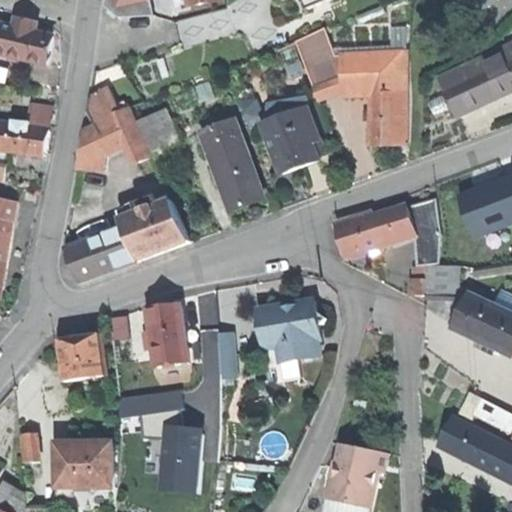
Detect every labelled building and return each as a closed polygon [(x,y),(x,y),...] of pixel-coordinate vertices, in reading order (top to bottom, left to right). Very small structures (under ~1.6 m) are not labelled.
[(143,12),(162,8),(159,0),(119,0),(121,7),(141,3),(143,12)] [(324,0),(301,0),(305,8),(324,0)] [(18,17),(16,26),(37,30),(39,22),(18,17)] [(0,24),(0,53),(48,63),(51,49),(54,34),(37,30),(16,26),(0,23),(0,24)] [(348,51),(350,63),(395,57),(393,45),(348,51)] [(511,47),(477,64),(494,98),(510,91),(511,89),(511,47)] [(345,93),(372,93),(400,93),(395,57),(350,63),(309,69),(315,85),(320,86),(320,93),(345,90),(345,93)] [(477,64),(444,80),(461,115),(479,106),(494,98),(477,64)] [(258,76),(263,90),(282,83),(287,77),(284,70),(279,68),(258,76)] [(97,124),(112,118),(120,114),(122,113),(111,90),(91,99),(90,110),(97,124)] [(400,93),(372,93),(372,145),(390,145),(409,145),(409,93),(400,93)] [(267,123),(285,173),(304,166),(321,160),(314,140),(321,138),(309,107),(298,111),(294,102),(279,108),(282,118),(267,123)] [(122,113),(120,114),(133,145),(141,162),(154,156),(140,122),(134,108),(122,113)] [(140,122),(154,156),(180,145),(165,111),(140,122)] [(85,132),(82,156),(102,157),(133,145),(120,114),(112,118),(112,121),(85,132)] [(205,133),(234,211),(250,205),(265,199),(237,121),(205,133)] [(26,151),(47,154),(48,143),(50,130),(31,128),(15,125),(2,124),(0,140),(0,147),(11,149),(19,150),(26,151)] [(0,164),(9,166),(11,149),(0,147),(0,164)] [(102,157),(82,156),(79,168),(106,170),(106,157),(102,157)] [(0,179),(7,181),(9,166),(0,164),(0,179)] [(0,200),(0,216),(13,219),(14,219),(17,204),(0,200)] [(126,227),(140,262),(163,253),(191,243),(175,200),(159,206),(156,208),(142,213),(124,220),(126,227)] [(139,205),(142,213),(156,208),(153,200),(139,205)] [(439,200),(411,208),(420,237),(417,238),(420,265),(428,265),(442,266),(444,232),(439,200)] [(338,225),(348,258),(372,251),(417,238),(420,237),(411,208),(377,219),(376,214),(338,225)] [(0,248),(8,250),(11,235),(13,219),(0,216),(0,248)] [(81,284),(140,262),(126,227),(68,249),(81,284)] [(459,266),(442,266),(428,265),(427,281),(427,295),(459,295),(459,266)] [(414,297),(427,297),(427,295),(427,281),(415,280),(414,297)] [(511,295),(508,294),(501,309),(511,314),(511,295)] [(464,312),(457,326),(485,339),(499,346),(511,351),(511,314),(501,309),(471,295),(464,312)] [(277,307),(261,310),(267,350),(282,347),(292,346),(295,362),(322,358),(320,341),(324,340),(322,328),(329,318),(319,313),(317,301),(297,305),(293,311),(286,306),(277,307)] [(156,350),(159,368),(191,364),(182,306),(165,308),(151,310),(154,333),(155,337),(156,350)] [(224,379),(239,378),(235,334),(221,336),(224,379)] [(149,351),(156,350),(155,337),(147,339),(149,351)] [(62,343),(67,383),(109,377),(103,338),(81,341),(62,343)] [(495,353),(499,346),(485,339),(481,347),(495,353)] [(285,364),(295,362),(292,346),(282,347),(285,364)] [(129,414),(190,409),(188,389),(127,394),(129,414)] [(476,418),(510,436),(511,432),(511,414),(485,400),(476,418)] [(450,431),(443,445),(491,468),(504,442),(456,418),(450,431)] [(211,490),(210,422),(170,422),(171,490),(211,490)] [(23,436),(26,463),(41,461),(38,435),(23,436)] [(511,446),(504,442),(491,468),(511,478),(511,446)] [(115,443),(59,444),(59,459),(59,489),(74,489),(116,488),(115,443)] [(329,501),(375,510),(382,474),(387,475),(391,455),(343,445),(338,471),(336,479),(334,478),(329,501)] [(0,497),(0,509),(5,511),(28,511),(28,496),(7,484),(0,497)] [(374,511),(375,510),(329,501),(326,511),(374,511)]
